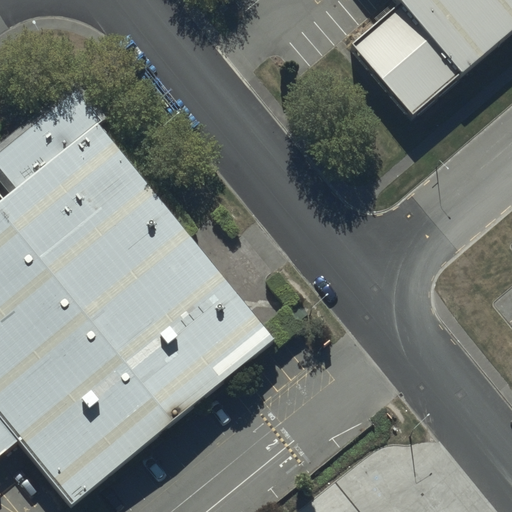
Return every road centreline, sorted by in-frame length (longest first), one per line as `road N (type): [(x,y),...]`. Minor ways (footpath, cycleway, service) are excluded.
road 1 (residential): [(360,286),(139,0)]
road 2 (residential): [(511,470),(360,286)]
road 3 (residential): [(360,286),(511,162)]
